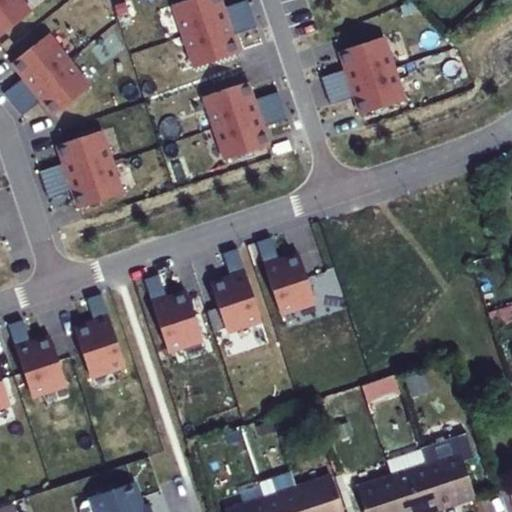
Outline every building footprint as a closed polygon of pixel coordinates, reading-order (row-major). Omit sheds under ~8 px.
[(21,0),(0,0),(0,44),(2,48),(38,20),(21,0)] [(201,75),(245,61),(239,43),(264,35),(255,7),(230,16),(224,0),(216,0),(181,11),(201,75)] [(55,42),(19,70),(31,85),(10,101),(28,124),(49,108),(61,123),(96,95),(55,42)] [(391,45),(348,59),(354,77),(328,85),(337,113),(362,104),(368,122),(411,109),(391,45)] [(232,168),(275,154),(270,137),(295,129),(286,101),(261,109),(255,91),(212,104),(232,168)] [(109,138),(66,152),(72,170),(46,178),(56,205),(80,197),(86,215),(129,202),(109,138)] [(322,305),(307,262),(287,269),(278,244),(263,249),(288,317),(322,305)] [(239,285),(219,292),(234,336),(269,324),(245,255),(230,260),(239,285)] [(210,344),(195,301),(175,307),(166,282),(151,287),(176,356),(210,344)] [(103,331),(83,338),(98,381),(133,369),(109,300),(94,306),(103,331)] [(511,303),(488,310),(492,325),(511,319),(511,303)] [(74,389),(59,346),(39,353),(30,328),(15,333),(40,401),(74,389)] [(0,414),(20,408),(5,364),(0,365),(0,414)] [(458,511),(480,505),(467,465),(431,476),(443,511),(458,511)] [(443,511),(431,476),(398,487),(406,511),(443,511)] [(301,498),(305,511),(343,511),(336,487),(301,498)] [(406,511),(398,487),(362,499),(366,511),(406,511)] [(139,511),(133,492),(97,504),(99,511),(150,511),(151,511),(150,511),(139,511)] [(305,511),(301,498),(268,509),(269,511),(305,511)]
